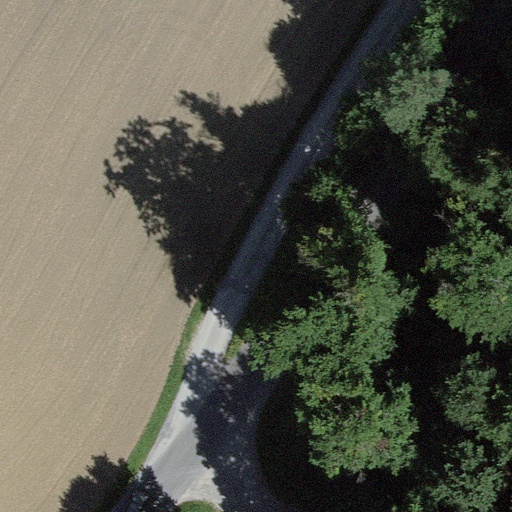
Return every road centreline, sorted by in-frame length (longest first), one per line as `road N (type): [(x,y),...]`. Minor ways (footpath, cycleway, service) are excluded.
road 1 (unclassified): [(123,511),(176,453),(504,0)]
road 2 (track): [(230,511),(176,453),(224,286),(407,0)]
